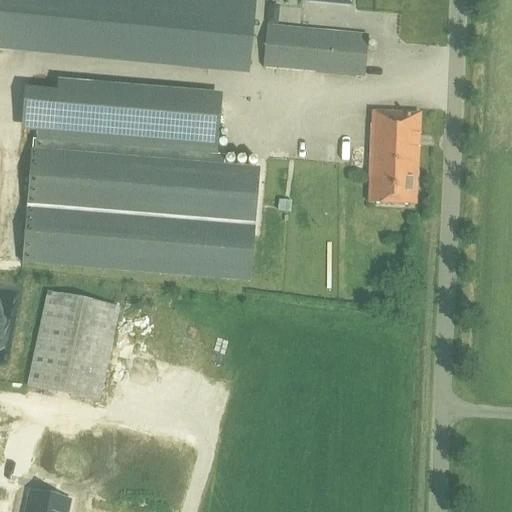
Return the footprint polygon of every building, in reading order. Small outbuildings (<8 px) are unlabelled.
[(210,0),(0,0),(0,46),(206,63),(210,0)] [(269,17),(268,27),(279,28),(280,18),(269,17)] [(218,43),(248,44),(248,24),(219,23),(218,43)] [(365,76),(368,35),(279,28),(268,27),(264,68),(365,76)] [(189,153),(193,105),(101,97),(96,146),(189,153)] [(416,207),(420,116),(374,114),(370,205),(416,207)] [(258,170),(225,167),(225,156),(189,153),(96,146),(33,140),(32,151),(34,151),(25,263),(248,281),(258,170)] [(142,426),(113,417),(83,511),(172,511),(196,436),(144,420),(142,426)] [(71,446),(54,442),(49,466),(66,470),(71,446)] [(70,511),(72,508),(33,496),(27,511),(70,511)]
